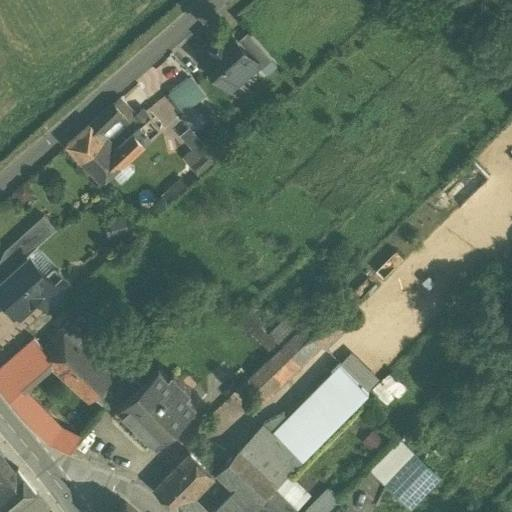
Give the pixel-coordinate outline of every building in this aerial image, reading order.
[(238,40),(226,26),(214,36),(216,38),(201,52),(209,62),(208,75),(239,77),(255,63),(257,61),(238,40)] [(271,58),(248,31),(238,40),(257,61),(255,63),(259,68),(271,58)] [(192,75),(169,93),(177,102),(194,90),(201,85),(192,75)] [(207,92),(201,85),(194,90),(201,98),(207,92)] [(179,102),(177,102),(185,112),(201,98),(194,90),(179,102)] [(135,116),(119,97),(96,118),(105,129),(118,118),(124,125),(135,116)] [(206,121),(193,106),(182,116),(194,130),(206,121)] [(150,117),(114,149),(123,159),(125,160),(160,128),(150,117)] [(91,122),(67,144),(81,160),(105,138),(91,122)] [(105,138),(81,160),(99,181),(123,159),(114,149),(105,138)] [(192,167),(198,175),(218,157),(205,142),(197,149),(203,156),(192,167)] [(473,159),(443,189),(460,206),(489,176),(473,159)] [(43,214),(18,236),(31,250),(56,228),(43,214)] [(126,219),(108,224),(112,238),(130,232),(126,219)] [(18,236),(4,249),(0,258),(0,277),(0,278),(26,254),(31,250),(18,236)] [(0,278),(0,277),(0,301),(4,297),(20,314),(37,298),(53,284),(48,278),(26,254),(0,278)] [(58,270),(48,278),(53,284),(37,298),(47,309),(73,287),(58,270)] [(264,321),(254,310),(242,321),(252,333),(264,321)] [(298,330),(285,316),(268,333),(281,346),(298,330)] [(73,323),(69,327),(66,324),(59,332),(58,331),(46,344),(47,345),(43,349),(52,357),(100,400),(110,390),(126,372),(73,323)] [(281,346),(244,383),(256,394),(301,349),(307,355),(320,343),(302,325),(298,330),(281,346)] [(34,338),(0,367),(0,388),(11,399),(23,387),(23,386),(52,357),(43,349),(34,338)] [(301,349),(256,394),(262,400),(307,355),(301,349)] [(343,384),(300,430),(315,445),(368,390),(340,362),(331,371),(343,384)] [(120,403),(118,405),(156,445),(197,406),(187,396),(191,392),(173,373),(169,377),(159,366),(139,385),(120,403)] [(389,369),(371,388),(388,403),(406,384),(389,369)] [(331,371),(272,432),(286,444),(300,430),(343,384),(331,371)] [(113,394),(112,395),(120,403),(139,385),(131,376),(113,394)] [(23,387),(11,399),(51,440),(62,427),(23,387)] [(110,390),(100,400),(105,405),(112,395),(113,394),(110,390)] [(225,464),(219,470),(237,488),(255,505),(275,484),(276,482),(278,484),(301,459),(286,444),(272,432),(263,423),(225,464)] [(315,445),(300,430),(286,444),(301,459),(315,445)] [(415,452),(386,483),(410,505),(438,475),(415,452)] [(190,453),(156,488),(176,508),(188,497),(211,474),(207,470),(190,453)] [(218,457),(207,470),(211,474),(219,470),(225,464),(218,457)] [(18,469),(0,483),(0,511),(13,511),(15,511),(37,492),(18,469)] [(292,511),(298,506),(275,484),(255,505),(252,508),(256,511),(292,511)] [(255,505),(237,488),(213,511),(248,511),(252,508),(255,505)] [(330,488),(308,511),(307,511),(326,511),(340,497),(330,488)] [(195,511),(200,508),(188,497),(176,508),(180,511),(195,511)] [(135,511),(127,503),(125,505),(124,505),(123,505),(121,504),(120,506),(122,507),(117,511),(135,511)]
